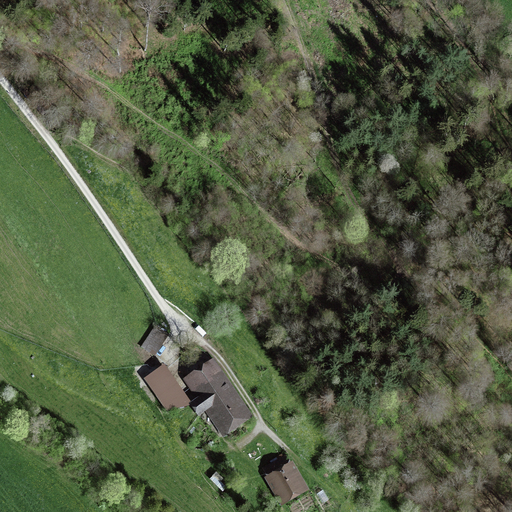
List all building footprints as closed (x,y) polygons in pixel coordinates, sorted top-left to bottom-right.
[(167,334),(155,326),(141,347),(153,355),(167,334)] [(226,429),(245,416),(210,364),(186,381),(193,392),(198,389),(204,398),(192,406),(198,414),(210,406),(226,429)] [(163,369),(147,380),(168,409),(188,404),(163,369)] [(284,499),(302,489),(284,458),(266,468),(284,499)] [(210,479),(223,491),(227,487),(214,475),(210,479)] [(332,504),(324,490),(317,495),(326,508),(332,504)]
